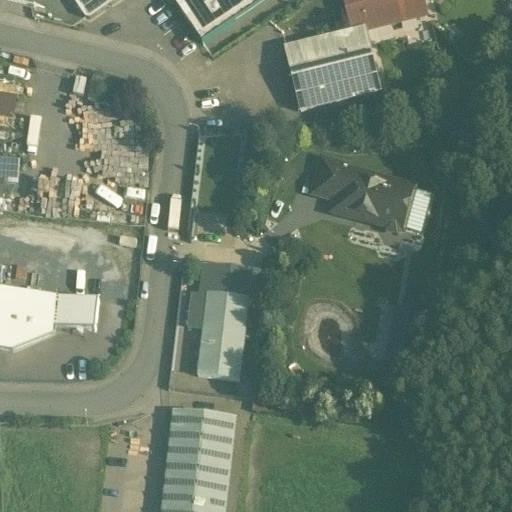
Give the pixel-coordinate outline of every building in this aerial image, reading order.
[(75,0),(89,20),(118,0),(75,0)] [(170,0),(202,47),(270,0),(170,0)] [(353,0),(351,4),(353,13),(347,14),(353,36),(365,33),(365,34),(416,21),(411,2),(416,0),(353,0)] [(353,36),(285,53),(301,114),(380,95),(365,34),(365,33),(353,36)] [(24,184),(27,161),(0,157),(0,197),(12,199),(14,183),(24,184)] [(347,169),(322,162),(312,197),(336,203),(344,172),(346,173),(347,169)] [(346,173),(344,172),(336,203),(333,215),(385,229),(387,234),(397,236),(402,233),(414,191),(346,173)] [(268,277),(203,269),(200,297),(192,296),(188,330),(203,332),(198,379),(239,384),(249,305),(264,306),(268,277)] [(59,300),(0,293),(0,353),(13,355),(55,337),(56,330),(59,300)] [(99,305),(59,300),(56,330),(96,335),(99,305)] [(224,511),(236,421),(173,414),(161,511),(224,511)]
